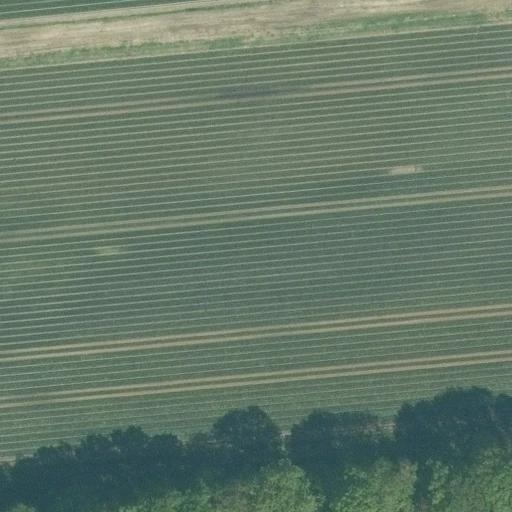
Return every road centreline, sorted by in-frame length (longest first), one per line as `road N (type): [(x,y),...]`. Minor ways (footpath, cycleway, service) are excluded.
road 1 (track): [(0,485),(464,440)]
road 2 (track): [(318,0),(0,30)]
